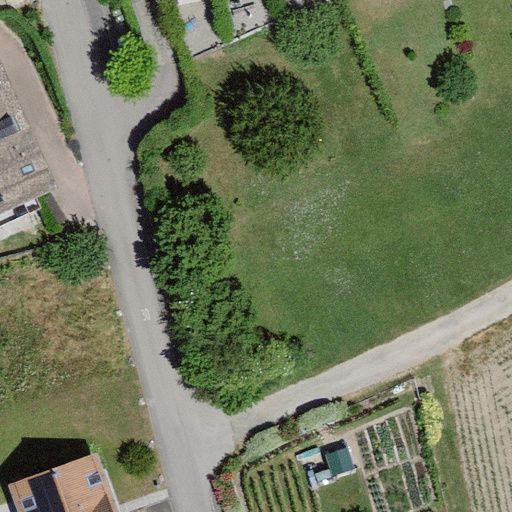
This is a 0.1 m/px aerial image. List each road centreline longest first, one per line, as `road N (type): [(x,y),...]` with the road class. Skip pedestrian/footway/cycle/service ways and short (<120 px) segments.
road 1 (unclassified): [(184,511),(37,0)]
road 2 (track): [(511,297),(269,411),(167,448)]
